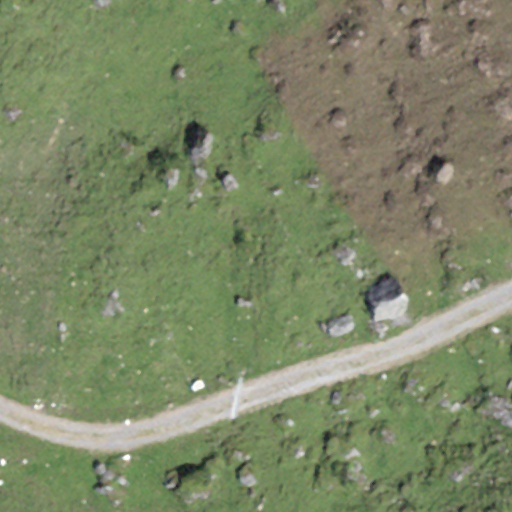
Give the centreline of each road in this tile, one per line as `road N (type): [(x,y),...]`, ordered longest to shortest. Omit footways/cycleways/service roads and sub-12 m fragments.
road 1 (track): [(133,436),(412,342),(511,298)]
road 2 (track): [(0,405),(92,436),(133,436)]
